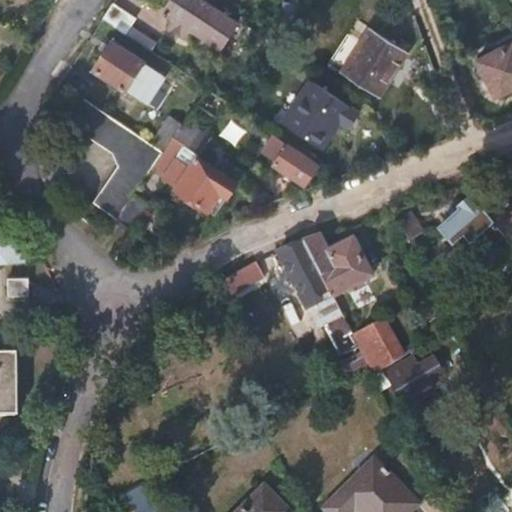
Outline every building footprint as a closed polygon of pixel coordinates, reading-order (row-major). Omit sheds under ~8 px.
[(201,0),(171,0),(164,12),(219,48),(236,22),(201,0)] [(112,4),(102,19),(126,34),(135,19),(112,4)] [(372,29),(343,74),(379,97),(408,53),(372,29)] [(113,42),(94,70),(149,106),(168,78),(113,42)] [(496,97),(511,88),(511,45),(478,62),(496,97)] [(311,82),(284,124),(315,144),(343,102),(311,82)] [(121,223),(122,221),(155,169),(164,154),(79,97),(69,124),(115,154),(119,171),(96,207),(121,223)] [(171,118),(154,143),(166,151),(173,141),(184,125),(171,118)] [(187,121),(184,125),(173,141),(183,147),(198,157),(215,168),(228,147),(187,121)] [(262,130),(252,145),(263,153),(261,157),(301,182),(313,163),(262,130)] [(173,141),(166,151),(164,154),(155,169),(178,186),(175,191),(215,217),(237,183),(215,168),(198,157),(191,167),(177,157),(183,147),(173,141)] [(504,241),(511,250),(511,208),(500,195),(494,200),(487,191),(471,204),(504,241)] [(471,204),(468,200),(459,209),(462,212),(440,232),(473,268),(504,241),(471,204)] [(121,223),(115,232),(128,243),(135,230),(122,221),(121,223)] [(322,238),(305,244),(343,317),(345,321),(350,317),(339,295),(370,278),(352,241),(329,253),(322,238)] [(0,264),(25,262),(23,241),(9,242),(9,239),(0,240),(0,264)] [(305,244),(278,254),(318,330),(343,317),(305,244)] [(221,282),(216,287),(223,301),(264,279),(256,263),(235,274),(221,282)] [(29,279),(9,279),(9,300),(29,299),(29,279)] [(17,354),(0,354),(0,416),(18,417),(17,354)] [(432,358),(390,382),(401,401),(443,377),(432,358)] [(412,511),(420,504),(374,459),(322,511),(355,511),(363,504),(371,511),(412,511)] [(135,511),(160,499),(152,484),(119,501),(124,511),(135,511)] [(289,511),(265,487),(241,511),(289,511)] [(165,511),(160,502),(141,511),(165,511)]
